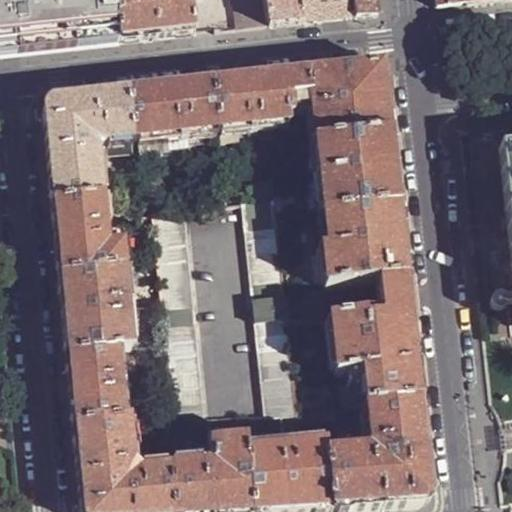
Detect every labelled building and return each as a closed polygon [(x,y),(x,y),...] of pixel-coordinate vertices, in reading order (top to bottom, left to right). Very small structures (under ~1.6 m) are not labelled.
[(0,0),(0,58),(120,45),(115,0),(0,0)] [(115,0),(120,45),(136,43),(159,41),(183,38),(194,37),(189,0),(115,0)] [(233,0),(237,32),(269,29),(264,0),(233,0)] [(300,0),(264,0),(269,29),(287,27),(303,25),(300,0)] [(333,22),(349,20),(345,0),(300,0),(303,25),(333,22)] [(375,0),(351,0),(355,19),(377,17),(375,0)] [(436,0),(437,10),(507,2),(506,0),(436,0)] [(382,66),(307,75),(310,97),(312,111),(314,145),(390,137),(389,127),(384,81),(382,66)] [(292,77),(213,85),(218,135),(238,133),(247,132),(288,127),(286,116),(290,116),(289,100),(310,97),(307,75),(292,77)] [(196,87),(128,95),(134,145),(138,144),(155,142),(188,138),(218,135),(213,85),(196,87)] [(43,115),(53,207),(102,202),(97,155),(103,148),(134,145),(128,95),(83,100),(53,103),(43,115)] [(218,135),(220,146),(239,145),(238,133),(218,135)] [(390,137),(314,145),(318,181),(322,217),(398,209),(397,201),(392,151),(390,137)] [(155,142),(156,155),(190,152),(188,138),(155,142)] [(155,142),(138,144),(140,157),(156,155),(155,142)] [(254,183),(256,206),(274,205),(272,186),(272,182),(254,183)] [(133,188),(120,189),(121,200),(134,199),(133,188)] [(102,202),(53,207),(56,244),(60,279),(125,272),(121,239),(106,240),(102,202)] [(256,206),(243,208),(244,226),(276,223),(276,221),(274,205),(256,206)] [(400,226),(398,209),(322,217),(325,251),(320,252),(324,289),(376,284),(406,280),(404,268),(400,226)] [(186,215),(154,218),(156,233),(186,231),(186,215)] [(276,223),(244,226),(246,242),(277,239),(276,223)] [(186,231),(156,233),(157,250),(188,247),(186,231)] [(277,239),(246,242),(248,257),(279,254),(277,239)] [(157,250),(159,265),(189,263),(188,247),(157,250)] [(279,254),(248,257),(249,273),(280,269),(279,257),(279,254)] [(189,263),(159,265),(159,269),(160,281),(191,279),(189,263)] [(280,269),(249,273),(251,288),(282,285),(280,269)] [(125,272),(60,279),(64,322),(67,357),(117,353),(132,351),(125,272)] [(191,279),(160,281),(162,298),(192,295),(191,279)] [(408,300),(406,280),(376,284),(379,315),(364,317),(363,312),(327,316),(334,378),(345,377),(346,391),(361,389),(363,409),(419,402),(418,390),(412,337),(408,300)] [(282,285),(251,288),(252,304),(284,301),(283,294),(282,285)] [(294,292),(283,294),(284,301),(295,299),(294,292)] [(192,295),(162,298),(162,308),(163,313),(194,311),(192,295)] [(284,301),(252,304),(255,323),(286,320),(285,315),(284,301)] [(194,311),(163,313),(164,329),(195,326),(194,311)] [(286,320),(255,323),(256,338),(287,335),(286,320)] [(195,326),(164,329),(166,345),(196,342),(195,326)] [(287,335),(256,338),(257,353),(289,350),(287,335)] [(196,342),(166,345),(166,348),(167,361),(198,359),(196,342)] [(289,350),(257,353),(259,367),(290,364),(289,350)] [(117,353),(67,357),(71,394),(74,427),(124,423),(120,387),(117,353)] [(167,361),(168,377),(199,374),(198,359),(167,361)] [(290,364),(259,367),(260,382),(292,378),(290,364)] [(199,374),(168,377),(169,383),(169,393),(201,390),(199,374)] [(292,378),(260,382),(262,397),(293,394),(292,382),(292,378)] [(201,390),(169,393),(171,408),(202,406),(201,390)] [(293,394),(262,397),(264,418),(296,415),(293,394)] [(419,402),(363,409),(368,453),(325,457),(331,511),(356,511),(420,508),(429,497),(424,449),(419,402)] [(202,406),(171,408),(172,418),(172,425),(204,423),(202,406)] [(321,413),(322,424),(335,422),(335,412),(321,413)] [(163,419),(154,420),(156,433),(165,432),(163,419)] [(173,511),(169,470),(141,473),(133,466),(129,422),(124,423),(74,427),(81,511),(173,511)] [(251,511),(245,456),(244,444),(209,447),(210,463),(168,468),(169,470),(173,511),(251,511)] [(324,447),(245,456),(251,511),(331,511),(325,457),(324,447)]
